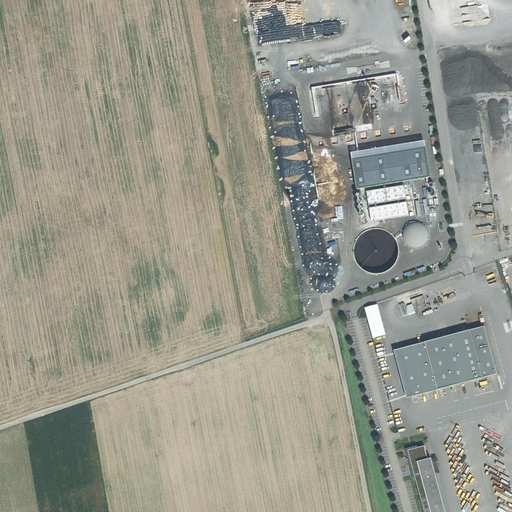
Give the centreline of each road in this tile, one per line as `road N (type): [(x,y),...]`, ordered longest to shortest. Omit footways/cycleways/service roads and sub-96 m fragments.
road 1 (track): [(341,310),(0,426)]
road 2 (unknown): [(432,411),(406,412),(389,336),(481,298),(508,387)]
road 3 (track): [(369,511),(330,313)]
